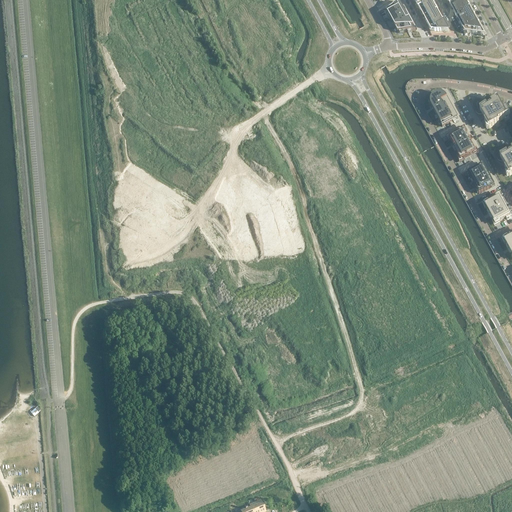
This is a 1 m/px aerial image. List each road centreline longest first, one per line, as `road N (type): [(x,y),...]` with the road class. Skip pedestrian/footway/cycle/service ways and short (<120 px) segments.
road 1 (track): [(328,69),(260,110),(302,189),(361,394),(352,410),(270,441)]
road 2 (track): [(195,0),(260,110),(108,226),(106,272),(138,295)]
road 3 (track): [(90,305),(186,288),(308,511)]
road 4 (secondary): [(349,80),(511,373)]
road 5 (secondary): [(511,354),(360,74)]
road 6 (residential): [(511,276),(419,107),(424,91),(439,84),(511,97)]
